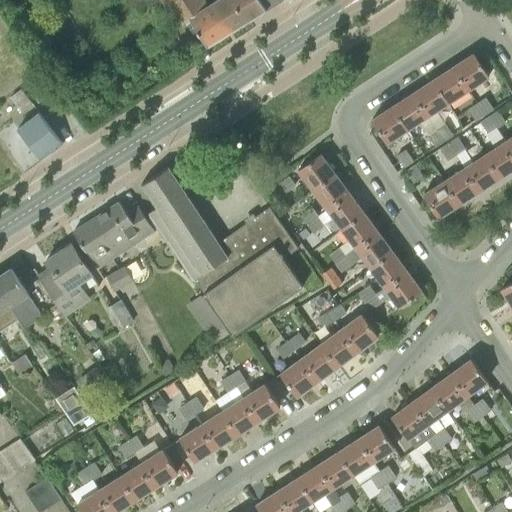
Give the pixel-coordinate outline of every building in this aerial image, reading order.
[(208,45),(267,8),(261,0),(213,0),(209,3),(206,0),(167,0),(182,23),(191,17),(208,45)] [(279,0),(261,0),(267,8),(279,0)] [(469,88),(490,75),(475,52),(454,66),(469,88)] [(449,102),(469,88),(454,66),(434,79),(449,102)] [(413,92),(428,115),(449,102),(434,79),(413,92)] [(22,112),(33,103),(22,89),(11,97),(22,112)] [(437,129),(428,115),(413,92),(393,106),(408,129),(419,121),(436,147),(445,141),(437,129)] [(485,115),(494,109),(486,96),(477,102),(485,115)] [(476,121),(485,115),(477,102),(468,108),(476,121)] [(387,142),(408,129),(393,106),(372,119),(387,142)] [(489,115),(498,128),(506,122),(499,110),(489,115)] [(41,159),(63,143),(39,111),(17,127),(41,159)] [(500,176),(511,168),(511,149),(506,140),(498,128),(489,115),(481,121),(497,145),(485,153),(500,176)] [(446,123),(437,129),(445,141),(454,135),(446,123)] [(466,148),(458,136),(449,142),(457,154),(466,148)] [(457,154),(449,142),(440,147),(448,160),(457,154)] [(405,167),(414,161),(406,150),(398,155),(405,167)] [(313,189),(335,172),(321,153),(298,169),(313,189)] [(474,160),(474,161),(465,167),(480,190),(484,187),(500,176),(485,153),(474,160)] [(414,181),(424,175),(416,164),(407,170),(414,181)] [(195,278),(228,254),(169,166),(142,184),(158,207),(148,213),(167,242),(169,241),(193,279),(195,278)] [(459,203),(480,190),(465,167),(445,180),(459,203)] [(313,189),(322,201),(327,208),(350,192),(335,172),(313,189)] [(285,193),(298,184),(290,174),(278,183),(285,193)] [(439,216),(459,203),(445,180),(424,193),(439,216)] [(350,192),(327,208),(334,218),(342,228),(364,212),(354,197),(350,192)] [(141,235),(153,227),(139,205),(128,212),(121,201),(103,212),(74,231),(98,267),(126,249),(143,238),(141,235)] [(195,278),(205,292),(233,334),(303,285),(284,257),(299,247),(270,206),(224,239),(232,251),(228,254),(195,278)] [(319,215),(313,207),(301,216),(307,224),(319,215)] [(342,228),(350,239),(356,247),(379,231),(364,212),(342,228)] [(325,224),(319,215),(307,224),(313,233),(325,224)] [(356,247),(346,254),(353,263),(362,256),(371,268),(393,251),(379,231),(356,247)] [(43,282),(66,316),(91,299),(81,283),(93,275),(72,243),(47,260),(56,274),(43,282)] [(335,262),(346,254),(340,246),(329,254),(335,262)] [(371,268),(378,278),(385,287),(408,271),(393,251),(371,268)] [(353,263),(346,254),(335,262),(342,272),(353,263)] [(115,290),(133,280),(125,266),(107,276),(108,276),(105,278),(109,286),(115,290)] [(332,266),(323,272),(334,288),(344,281),(332,266)] [(0,276),(0,288),(11,306),(25,327),(42,315),(28,294),(29,294),(12,268),(0,276)] [(385,287),(376,294),(382,302),(392,295),(400,306),(422,290),(408,271),(385,287)] [(511,303),(511,280),(502,287),(511,301),(511,303)] [(364,303),(376,294),(369,285),(358,293),(364,303)] [(0,312),(11,306),(0,288),(0,312)] [(230,336),(202,294),(186,305),(214,347),(230,336)] [(382,302),(376,294),(364,303),(371,311),(382,302)] [(119,329),(134,321),(123,298),(107,307),(119,329)] [(346,313),(348,312),(341,303),(339,304),(329,310),(335,318),(346,313)] [(323,324),(335,318),(329,310),(317,317),(323,324)] [(359,350),(379,335),(362,312),(351,320),(342,327),(359,350)] [(338,365),(359,350),(342,327),(321,342),(338,365)] [(307,341),(300,332),(288,340),(295,350),(307,341)] [(295,350),(288,340),(277,348),(284,358),(295,350)] [(321,342),(312,349),(301,357),(318,380),(324,375),(338,365),(321,342)] [(20,373),(34,364),(26,353),(12,361),(20,373)] [(297,395),(318,380),(301,357),(281,372),(297,395)] [(468,394),(488,380),(472,358),(458,368),(452,372),(468,394)] [(230,374),(238,386),(246,381),(247,380),(239,369),(230,374)] [(460,401),(466,410),(475,403),(468,394),(452,372),(432,387),(448,410),(460,401)] [(238,386),(230,374),(221,380),(229,392),(238,386)] [(281,406),(265,382),(244,395),(259,419),(281,406)] [(75,386),(57,398),(75,424),(93,412),(75,386)] [(412,401),(435,432),(443,426),(437,418),(448,410),(432,387),(419,396),(412,401)] [(259,419),(244,395),(222,409),(238,433),(259,419)] [(188,401),(196,413),(205,408),(197,396),(188,401)] [(475,403),(483,416),(491,410),(492,409),(483,397),(475,403)] [(188,401),(180,407),(187,419),(196,413),(188,401)] [(409,437),(416,447),(417,446),(427,439),(435,432),(412,401),(392,416),(408,438),(409,437)] [(475,403),(466,410),(475,422),(483,416),(475,403)] [(238,433),(222,409),(201,422),(217,447),(223,443),(238,433)] [(217,447),(201,422),(180,436),(195,460),(217,447)] [(360,437),(375,461),(395,447),(380,424),(365,434),(360,437)] [(435,432),(445,445),(453,438),(443,426),(435,432)] [(445,445),(435,432),(427,439),(429,443),(436,451),(445,445)] [(136,451),(145,446),(137,434),(128,440),(136,451)] [(361,483),(372,476),(381,470),(375,461),(360,437),(339,451),(354,474),(361,483)] [(24,466),(36,459),(21,438),(11,445),(24,466)] [(136,451),(128,440),(119,446),(126,457),(136,451)] [(14,473),(24,466),(11,445),(0,451),(14,473)] [(417,446),(416,447),(409,452),(424,475),(433,468),(423,453),(417,446)] [(178,471),(163,447),(141,460),(157,485),(178,471)] [(0,473),(4,480),(14,473),(0,451),(0,473)] [(334,487),(354,474),(339,451),(319,464),(334,487)] [(114,511),(115,511),(99,488),(94,479),(103,473),(95,461),(86,467),(78,454),(73,457),(81,470),(77,473),(84,484),(71,492),(84,511),(114,511)] [(157,485),(141,460),(120,474),(136,499),(157,485)] [(325,493),(330,502),(340,496),(334,487),(319,464),(298,477),(313,501),(325,493)] [(477,481),(490,473),(490,468),(487,464),(472,473),(477,481)] [(381,470),(389,482),(397,477),(390,465),(389,465),(381,470)] [(381,470),(372,476),(379,488),(389,482),(381,470)] [(115,511),(136,499),(120,474),(99,488),(115,511)] [(26,491),(33,502),(54,487),(47,477),(26,491)] [(277,490),(291,511),(304,511),(302,508),(313,501),(298,477),(277,490)] [(33,502),(40,511),(61,497),(54,487),(33,502)] [(291,511),(277,490),(270,495),(257,503),(262,511),(291,511)] [(340,496),(348,509),(356,503),(348,491),(340,496)] [(340,496),(330,502),(336,511),(342,511),(348,509),(340,496)] [(40,511),(39,511),(61,511),(68,508),(61,497),(40,511)] [(496,511),(508,511),(502,501),(493,507),(496,511)]
